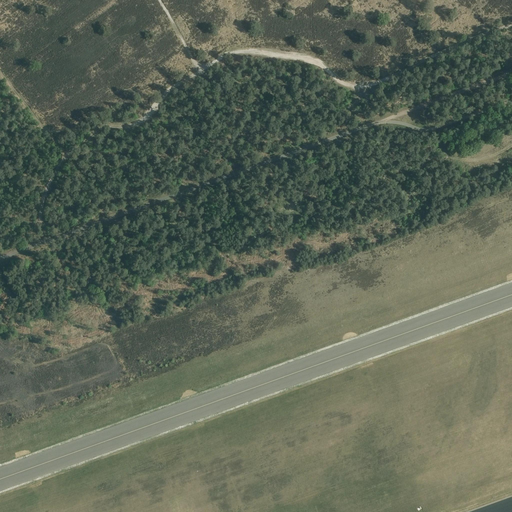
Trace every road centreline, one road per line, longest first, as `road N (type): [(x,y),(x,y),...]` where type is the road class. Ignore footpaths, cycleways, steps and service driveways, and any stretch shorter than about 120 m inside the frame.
road 1 (track): [(198,69),(230,53),(281,56),(317,62),(341,84),(360,87),(511,26)]
road 2 (track): [(198,69),(132,123),(106,125),(68,153),(42,201),(47,224)]
